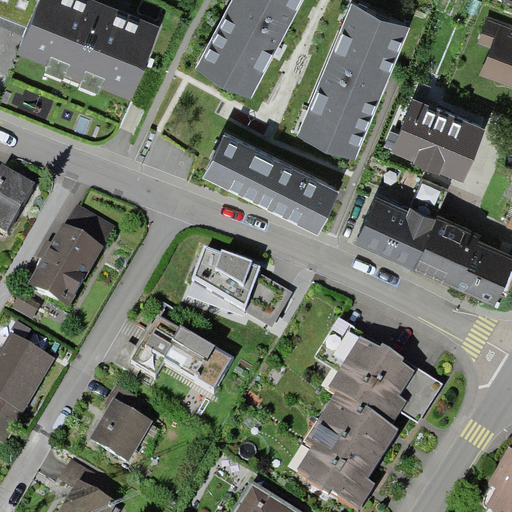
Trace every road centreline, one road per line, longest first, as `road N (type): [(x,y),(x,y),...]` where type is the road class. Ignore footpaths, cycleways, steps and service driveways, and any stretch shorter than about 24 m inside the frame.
road 1 (residential): [(511,358),(407,297),(178,203)]
road 2 (residential): [(178,203),(0,506)]
road 3 (residential): [(178,203),(0,133)]
road 4 (residential): [(511,382),(427,511)]
